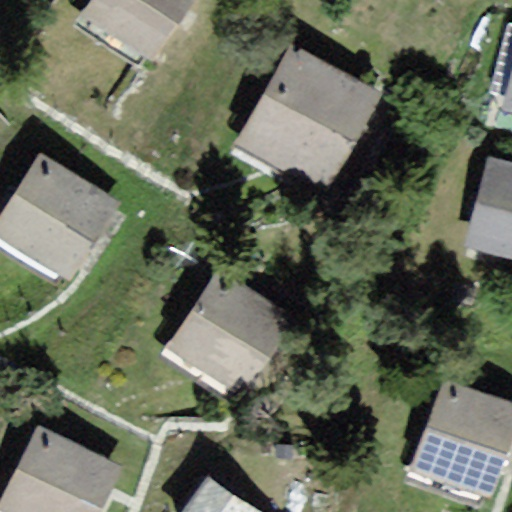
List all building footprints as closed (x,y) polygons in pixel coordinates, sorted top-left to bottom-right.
[(192,0),(86,0),(73,23),(151,70),(192,0)] [(511,39),(497,107),(511,110),(511,39)] [(370,87),(284,51),(241,150),(328,186),(370,87)] [(115,201),(25,161),(0,216),(0,238),(82,275),(115,201)] [(511,167),(480,161),(462,246),(511,256),(511,167)] [(291,323),(203,273),(157,353),(245,404),(291,323)] [(511,423),(511,410),(428,385),(401,473),(489,500),(511,423)] [(91,511),(108,470),(18,433),(0,478),(0,511),(91,511)] [(239,511),(191,481),(171,511),(239,511)]
